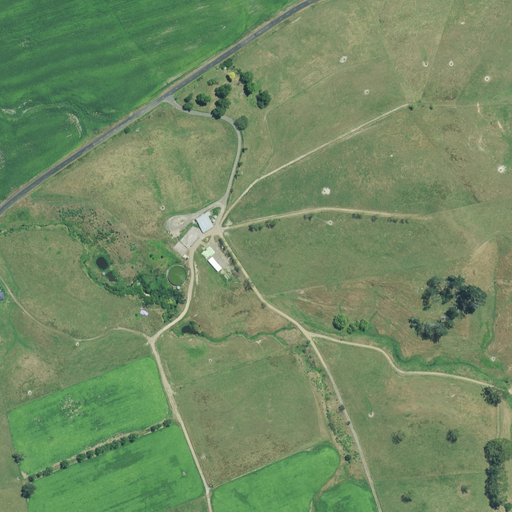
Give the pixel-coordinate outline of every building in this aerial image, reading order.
[(238,98),(232,92),(224,100),(234,110),(243,100),(240,96),(238,98)] [(241,113),(238,110),(232,115),(235,118),(241,113)] [(208,216),(207,213),(195,219),(203,233),(213,227),(207,216),(208,216)] [(222,268),(216,261),(209,267),(215,274),(222,268)] [(231,281),(224,274),(221,277),(228,284),(231,281)] [(328,338),(318,336),(316,347),(326,349),(328,338)] [(336,355),(329,352),(325,363),(329,364),(332,357),(335,358),(336,355)]
